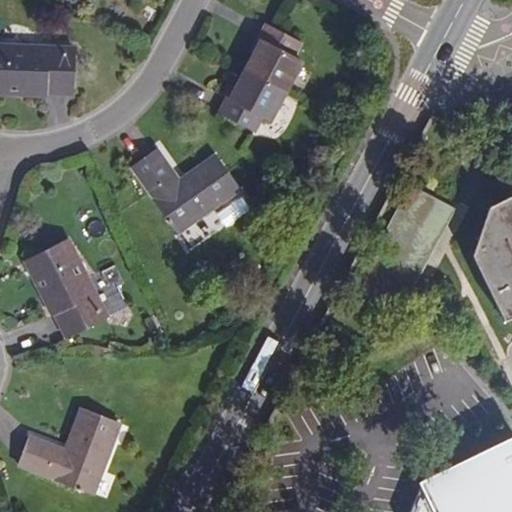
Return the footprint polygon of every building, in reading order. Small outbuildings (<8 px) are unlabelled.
[(246,70),(287,91),(302,63),(293,58),(300,44),(265,25),(257,40),(261,42),(246,70)] [(77,48),(0,45),(0,90),(76,93),(77,48)] [(270,122),(287,91),(246,70),(231,99),(228,98),(220,112),(255,130),(261,117),(270,122)] [(182,179),(160,149),(135,166),(181,232),(243,188),(218,154),(182,179)] [(352,299),(398,322),(458,208),(412,184),(352,299)] [(511,195),(491,206),(483,229),(475,255),(506,319),(511,316),(511,195)] [(32,261),(72,337),(112,316),(73,240),(32,261)] [(81,408),(65,450),(29,437),(19,465),(94,493),(120,423),(81,408)] [(511,511),(511,432),(507,422),(410,473),(416,487),(405,511),(511,511)]
